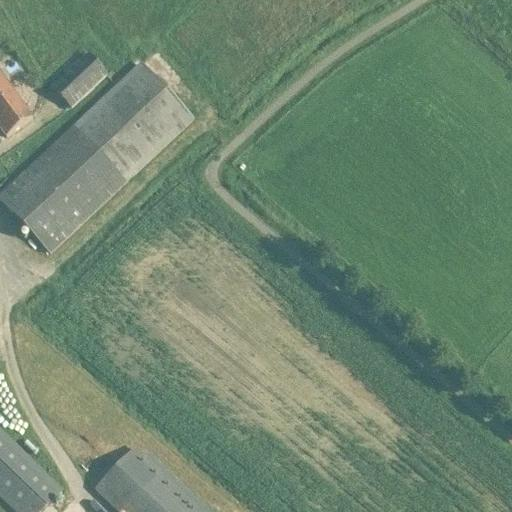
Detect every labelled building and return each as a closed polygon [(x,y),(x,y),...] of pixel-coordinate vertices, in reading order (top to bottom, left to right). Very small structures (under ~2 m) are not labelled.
[(71,110),(108,76),(87,54),(51,89),(71,110)] [(0,197),(0,200),(50,255),(193,121),(141,66),(0,197)] [(0,128),(7,138),(23,127),(33,119),(0,74),(0,128)] [(0,496),(15,511),(42,511),(48,507),(62,493),(0,432),(0,496)] [(96,490),(117,511),(198,511),(136,450),(125,461),(119,455),(113,460),(119,467),(114,473),(108,466),(91,483),(97,490),(96,490)]
